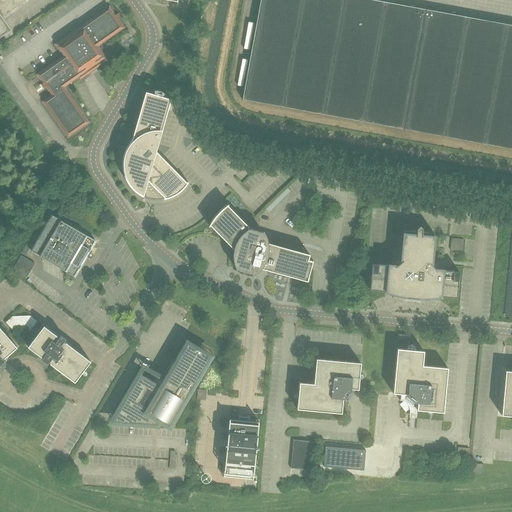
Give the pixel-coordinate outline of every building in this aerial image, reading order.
[(0,0),(0,37),(11,30),(3,17),(26,0),(0,0)] [(260,0),(242,99),(511,148),(511,25),(373,0),(260,0)] [(115,15),(109,7),(55,44),(64,56),(37,74),(44,83),(42,85),(44,88),(46,87),(52,95),(43,101),(68,137),(89,122),(64,86),(78,76),(80,79),(89,72),(86,67),(94,61),(96,64),(105,58),(97,46),(124,27),(118,19),(120,17),(117,14),(115,15)] [(162,130),(168,109),(171,99),(145,91),(132,139),(130,142),(128,146),(125,151),(124,155),(123,159),(122,164),(122,168),(123,172),(124,175),(125,179),(127,181),(129,185),(131,188),(134,190),(136,192),(139,194),(143,196),(148,180),(165,197),(164,198),(164,199),(167,198),(172,197),(174,196),(177,194),(180,192),(184,189),(187,185),(187,184),(188,182),(187,181),(187,182),(156,151),(162,130)] [(307,281),(310,270),(313,260),(312,260),(308,259),(310,254),(267,242),(267,241),(266,239),(265,237),(264,235),(263,233),(263,232),(263,231),(250,228),(250,229),(249,229),(248,228),(249,227),(228,205),(229,204),(228,204),(226,206),(223,208),(221,210),(218,212),(216,215),(214,217),(212,220),(211,222),(209,225),(210,226),(210,225),(236,251),(236,253),(235,255),(236,257),(236,259),(236,262),(237,264),(237,265),(239,266),(239,269),(246,270),(252,272),(253,269),(256,270),(258,267),(273,271),(291,277),(302,279),(307,281)] [(52,215),(31,250),(25,246),(20,255),(21,255),(13,269),(27,277),(38,257),(40,255),(74,276),(95,240),(52,215)] [(369,289),(391,291),(391,293),(393,294),(399,296),(402,296),(407,297),(413,298),(415,298),(421,298),(427,298),(432,298),(436,297),(437,296),(457,298),(459,271),(436,269),(431,263),(434,233),(422,232),(422,228),(420,225),(416,228),(416,231),(404,230),(401,261),(395,265),(372,263),(369,289)] [(462,251),(463,239),(451,238),(450,249),(462,251)] [(176,248),(178,249),(182,252),(185,247),(182,245),(181,245),(179,243),(176,248)] [(44,325),(28,346),(43,357),(49,362),(75,382),(91,361),(44,325)] [(0,361),(17,347),(0,327),(0,361)] [(166,423),(172,422),(208,360),(207,354),(191,345),(185,346),(162,386),(144,375),(138,377),(114,417),(116,423),(154,424),(157,419),(166,423)] [(397,348),(393,392),(393,393),(406,394),(410,397),(407,401),(411,403),(414,400),(417,402),(417,409),(443,412),(447,367),(422,365),(424,351),(397,348)] [(341,413),(343,398),(345,398),(346,397),(350,399),(353,394),(350,392),(351,390),(351,388),(358,389),(360,370),(361,362),(316,358),(314,383),(299,382),(297,408),(341,413)] [(511,370),(505,370),(501,415),(511,415),(511,370)] [(200,401),(205,401),(206,396),(206,391),(198,390),(197,400),(200,401)] [(244,416),(238,416),(237,422),(229,421),(224,474),(254,477),(259,424),(249,423),(250,417),(244,416)] [(291,468),(312,470),(315,442),(293,440),(291,468)] [(468,458),(469,448),(458,447),(457,457),(468,458)] [(482,474),(483,464),(472,463),(471,473),(482,474)]
